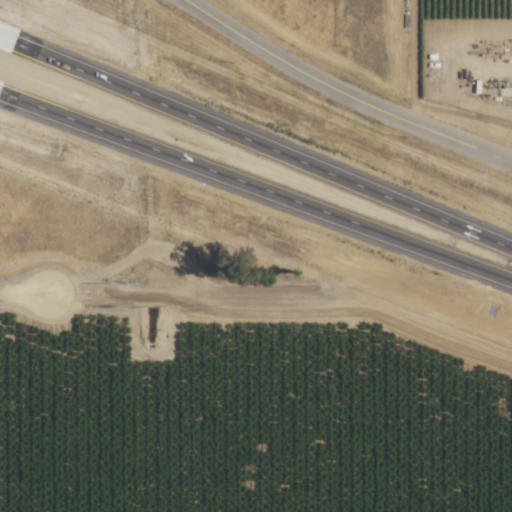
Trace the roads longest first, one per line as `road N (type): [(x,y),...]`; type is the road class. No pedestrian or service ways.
road 1 (secondary): [(0,96),(511,285)]
road 2 (secondary): [(511,247),(16,44)]
road 3 (residential): [(181,0),(320,86),(511,165)]
